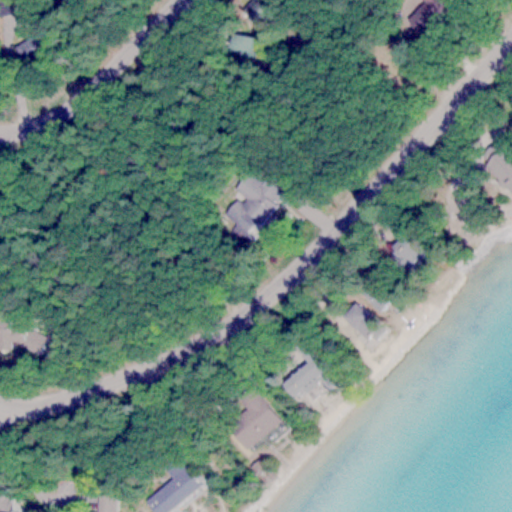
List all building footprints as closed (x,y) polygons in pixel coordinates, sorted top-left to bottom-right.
[(433,25),(455,0),(424,0),(407,19),(421,32),(430,22),(433,25)] [(254,51),(254,34),(229,34),(229,51),(254,51)] [(37,44),(25,36),(15,51),(27,59),(37,44)] [(511,194),(511,154),(504,145),(484,163),(511,194)] [(262,181),(250,170),(234,188),(241,194),(224,213),(237,224),(231,230),(244,241),(291,188),(272,170),(262,181)] [(427,250),(390,215),(382,223),(403,242),(394,251),(397,254),(392,259),(405,272),(427,250)] [(342,315),(370,344),(384,330),(356,301),(342,315)] [(0,317),(0,347),(22,347),(39,353),(46,334),(21,325),(10,326),(10,317),(0,317)] [(323,349),(304,338),(296,351),(315,362),(323,349)] [(282,382),(291,394),(309,380),(301,368),(282,382)] [(280,421),(253,384),(238,395),(248,408),(226,424),(243,448),(280,421)] [(165,511),(201,485),(178,455),(164,466),(173,478),(145,500),(154,511),(165,511)] [(114,511),(115,495),(98,494),(98,511),(86,511),(114,511)] [(24,511),(9,498),(0,507),(0,511),(24,511)]
